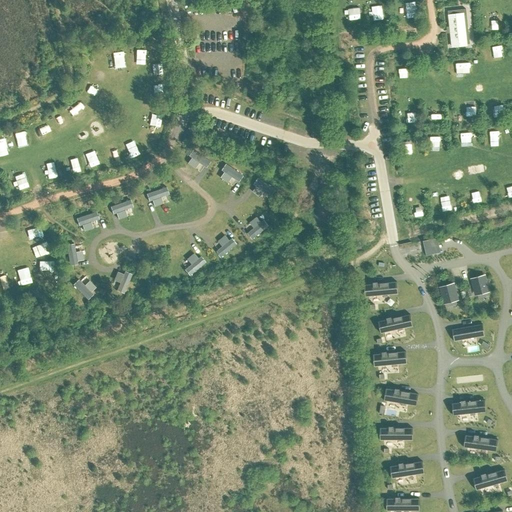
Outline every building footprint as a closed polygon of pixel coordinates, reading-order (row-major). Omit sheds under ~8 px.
[(464,10),(448,11),(448,16),(451,45),(465,44),(465,43),(467,42),(464,10)] [(470,26),(481,25),(480,14),(469,16),(470,26)] [(435,76),(445,76),(445,67),(435,67),(435,76)] [(55,119),(65,115),(62,105),(51,109),(55,119)] [(21,130),(22,138),(32,137),(31,129),(21,130)] [(482,148),(491,145),(487,135),(478,139),(482,148)] [(415,147),(415,160),(427,160),(427,147),(415,147)] [(98,148),(88,150),(91,161),(101,159),(98,148)] [(426,215),(435,214),(433,203),(424,205),(426,215)] [(435,238),(423,241),(426,256),(438,253),(435,238)] [(490,292),(485,274),(470,278),(475,296),(490,292)] [(395,282),(366,285),(367,297),(396,294),(395,282)] [(459,300),(454,283),(439,287),(444,305),(459,300)] [(410,315),(378,322),(380,334),(412,327),(410,315)] [(481,324),(453,329),(456,341),(483,336),(481,324)] [(483,341),(481,345),(488,349),(490,345),(483,341)] [(404,351),(375,354),(376,366),(405,363),(404,351)] [(387,389),(386,401),(415,406),(417,394),(387,389)] [(483,400),(453,403),(455,415),(484,412),(483,400)] [(381,428),(382,440),(411,440),(411,428),(381,428)] [(467,435),(465,447),(495,451),(497,439),(467,435)] [(421,461),(392,466),(393,478),(423,473),(421,461)] [(503,470),(474,478),(478,490),(506,481),(503,470)] [(388,498),(388,511),(418,511),(418,498),(388,498)]
